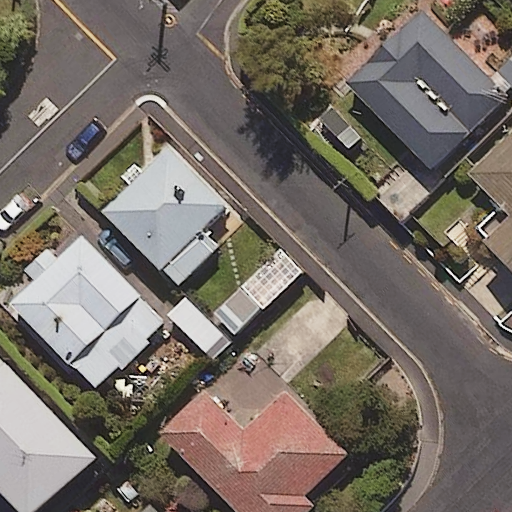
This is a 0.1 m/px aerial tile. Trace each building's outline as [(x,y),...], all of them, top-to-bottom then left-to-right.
[(511,107),(511,104),(419,15),(351,84),(446,176),(511,107)] [(366,139),(333,105),(314,123),(347,157),(366,139)] [(511,141),(470,184),(511,223),(483,252),(511,279),(511,141)] [(230,213),(167,150),(100,216),(164,279),(230,213)] [(439,188),(411,159),(372,197),(400,226),(439,188)] [(167,324),(83,241),(13,311),(97,394),(167,324)] [(302,276),(281,254),(217,315),(238,337),(302,276)] [(231,344),(187,301),(169,319),(213,363),(231,344)] [(46,511),(100,459),(0,360),(0,498),(13,511),(46,511)] [(202,397),(159,439),(229,511),(313,511),(315,511),(305,501),(347,461),(284,397),(243,438),(202,397)]
